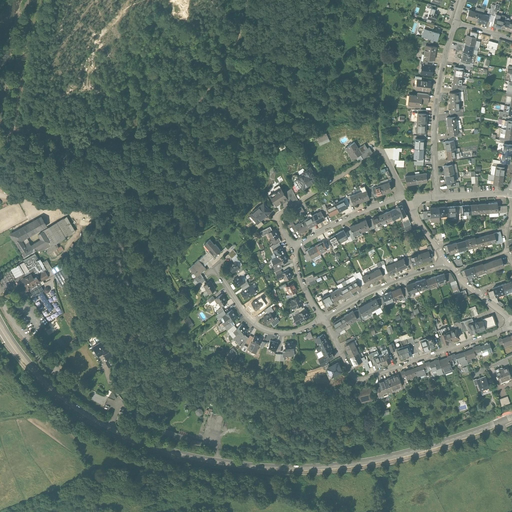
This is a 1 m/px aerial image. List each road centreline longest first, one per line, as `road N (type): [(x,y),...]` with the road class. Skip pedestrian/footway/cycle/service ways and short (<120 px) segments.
road 1 (secondary): [(511,417),(405,455),(333,468),(215,463)]
road 2 (secondary): [(215,463),(128,437),(76,408),(25,362),(0,323)]
road 3 (residential): [(321,316),(355,374),(511,323)]
road 4 (residential): [(438,194),(438,95),(455,23)]
road 5 (residential): [(382,151),(277,213),(291,244)]
road 6 (residential): [(321,316),(298,328),(263,326),(213,266)]
road 7 (residential): [(444,261),(321,316)]
road 8 (residential): [(402,195),(291,244)]
